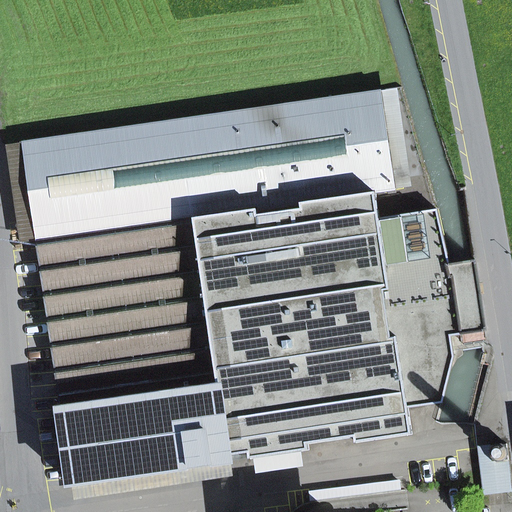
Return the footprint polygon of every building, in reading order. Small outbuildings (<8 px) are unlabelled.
[(451,336),(445,266),(437,210),(326,227),(207,245),(199,246),(196,219),(397,190),(382,90),(23,142),(74,487),(415,435),(410,408),(443,403),(455,357),(451,336)] [(205,231),(207,245),(326,227),(324,213),(205,231)] [(445,266),(451,336),(461,335),(462,342),(486,338),(476,261),(472,261),(460,264),(445,266)] [(511,491),(508,461),(509,461),(507,444),(480,448),(485,495),(511,491)] [(447,472),(467,472),(467,456),(448,456),(447,472)]
